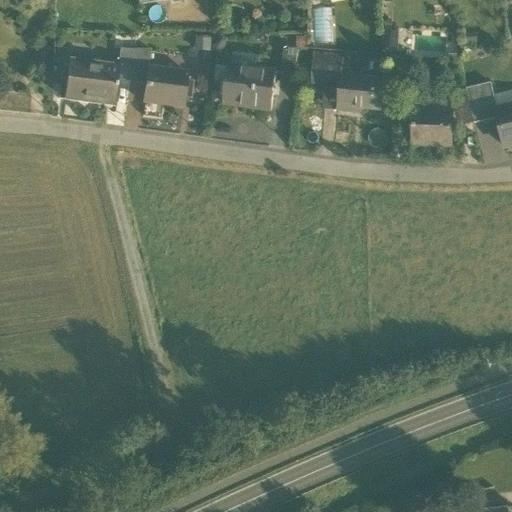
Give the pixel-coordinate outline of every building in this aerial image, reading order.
[(281,73),(295,75),(298,49),(284,49),(281,73)] [(117,81),(129,83),(133,52),(119,51),(117,71),(119,71),(117,81)] [(150,51),(133,52),(129,83),(143,85),(145,69),(147,70),(150,51)] [(310,82),(340,84),(340,79),(341,67),(312,65),(310,82)] [(65,101),(114,107),(117,81),(119,71),(117,71),(69,66),(65,101)] [(225,104),(271,111),(277,73),(265,71),(265,73),(230,68),(225,104)] [(141,102),(184,108),(188,75),(147,70),(145,69),(143,85),(141,102)] [(337,111),(354,113),(356,109),(382,111),(384,82),(340,79),(340,84),(337,111)] [(466,91),(474,124),(498,118),(496,111),(497,111),(490,83),(466,89),(466,91)] [(453,94),(461,128),(474,124),(466,91),(453,94)] [(498,118),(505,148),(511,146),(511,107),(497,111),(496,111),(498,118)] [(179,109),(177,131),(184,132),(186,109),(179,109)] [(413,147),(451,148),(454,114),(408,111),(407,125),(414,126),(413,147)]
